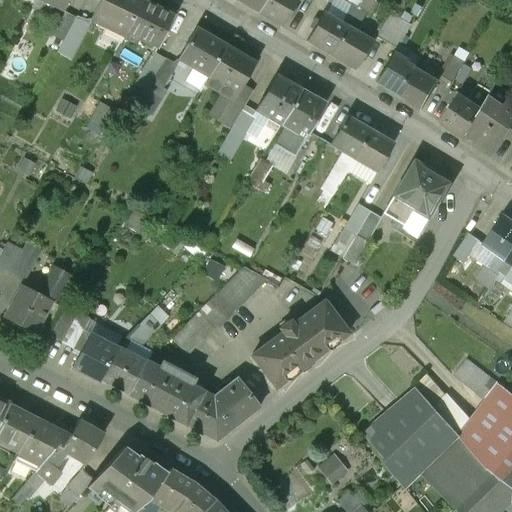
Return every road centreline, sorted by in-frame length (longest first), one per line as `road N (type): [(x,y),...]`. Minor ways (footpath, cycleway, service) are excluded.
road 1 (residential): [(210,465),(394,321),(486,174)]
road 2 (residential): [(203,2),(486,174)]
road 3 (residential): [(210,465),(0,357)]
